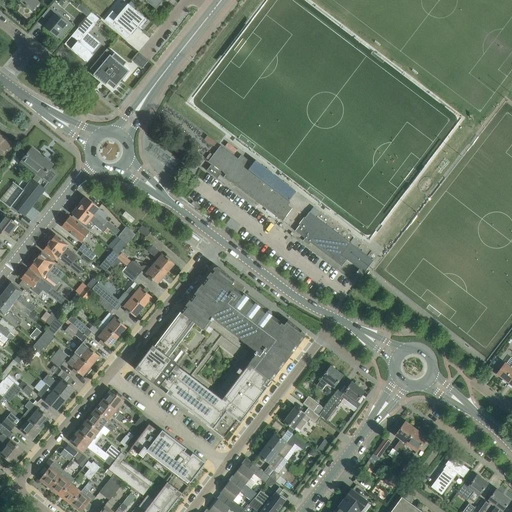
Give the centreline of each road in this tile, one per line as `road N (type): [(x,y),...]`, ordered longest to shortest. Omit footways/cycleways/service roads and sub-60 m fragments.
road 1 (residential): [(108,374),(219,239)]
road 2 (residential): [(35,504),(14,486),(108,374)]
road 3 (residential): [(321,336),(225,464)]
road 4 (residential): [(0,279),(95,164)]
road 5 (residential): [(108,374),(225,464)]
road 6 (tertiary): [(333,316),(219,239)]
road 7 (tertiary): [(381,409),(303,511)]
